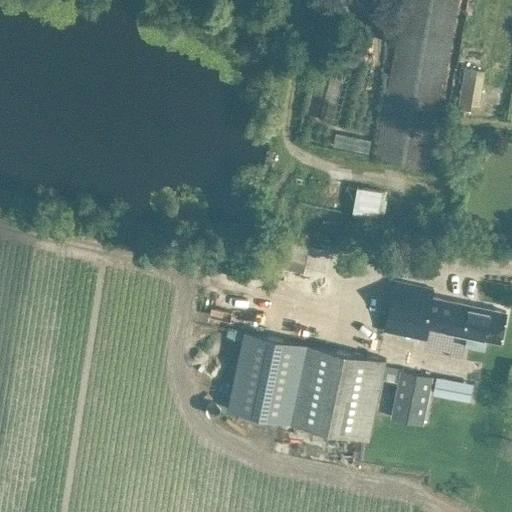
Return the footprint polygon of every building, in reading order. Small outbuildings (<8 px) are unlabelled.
[(403,0),(374,158),(428,168),(458,0),(403,0)] [(387,197),(381,196),(382,190),(357,185),(352,211),(377,216),(377,215),(383,216),(387,197)] [(338,221),(323,218),(321,228),(336,231),(338,221)] [(309,244),(283,240),(277,267),(303,271),(309,244)] [(258,286),(258,275),(235,275),(235,286),(258,286)] [(425,337),(427,326),(499,341),(501,331),(506,311),(431,295),(432,289),(395,281),(390,301),(384,329),(425,337)] [(203,324),(214,319),(206,302),(195,306),(203,324)] [(319,317),(335,317),(335,307),(318,308),(319,317)] [(385,357),(244,328),(228,406),(368,437),(385,357)] [(433,374),(401,367),(391,415),(424,422),(433,374)] [(475,383),(437,376),(414,494),(451,502),(475,383)]
